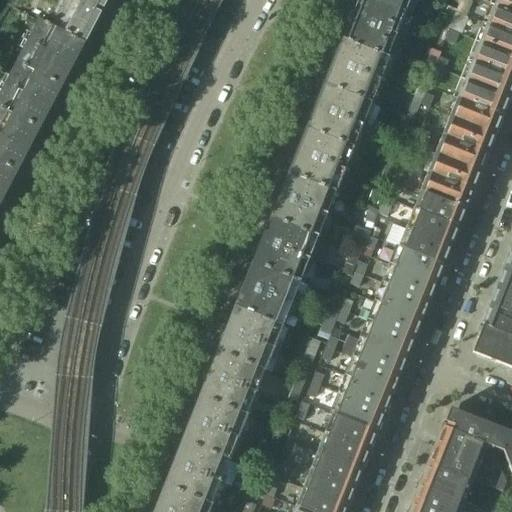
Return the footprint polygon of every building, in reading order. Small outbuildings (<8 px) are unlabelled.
[(10,0),(7,4),(14,8),(20,13),(25,6),(16,0),(10,0)] [(105,0),(65,0),(50,29),(82,45),(105,0)] [(394,39),(403,17),(357,0),(349,22),(394,39)] [(357,0),(403,17),(409,0),(357,0)] [(465,19),(474,1),(472,0),(462,0),(456,15),(465,19)] [(511,16),(511,0),(493,0),(490,9),(511,16)] [(0,32),(5,36),(20,13),(14,8),(0,28),(0,32)] [(511,37),(511,16),(490,9),(483,27),(511,37)] [(82,45),(50,29),(37,22),(25,45),(70,68),(82,45)] [(385,62),(394,39),(349,22),(340,44),(385,62)] [(511,59),(511,37),(483,27),(476,45),(511,59)] [(440,53),(448,32),(443,30),(434,51),(440,53)] [(378,84),(387,62),(385,62),(340,44),(331,65),(378,84)] [(70,68),(25,45),(14,66),(59,89),(70,68)] [(511,80),(511,59),(476,45),(469,63),(511,80)] [(440,53),(434,51),(431,49),(421,74),(422,75),(430,78),(440,53)] [(507,100),(511,87),(511,80),(469,63),(461,82),(507,100)] [(369,106),(378,84),(331,65),(323,87),(369,106)] [(59,89),(14,66),(3,87),(48,111),(59,89)] [(422,99),(430,78),(422,75),(413,96),(422,99)] [(499,120),(507,100),(461,82),(454,101),(499,120)] [(48,111),(3,87),(0,93),(0,113),(36,132),(48,111)] [(360,129),(369,106),(323,87),(314,110),(360,129)] [(413,121),(422,99),(413,96),(405,118),(413,121)] [(499,120),(454,101),(447,120),(492,138),(499,120)] [(351,151),(360,129),(314,110),(305,133),(351,151)] [(36,132),(0,113),(0,139),(25,153),(36,132)] [(404,143),(413,121),(405,118),(396,140),(404,143)] [(485,156),(492,138),(447,120),(440,138),(485,156)] [(343,173),(351,151),(305,133),(296,154),(343,173)] [(478,175),(485,156),(440,138),(432,157),(478,175)] [(25,153),(0,139),(0,166),(14,174),(25,153)] [(397,162),(404,143),(396,140),(387,162),(396,165),(397,162)] [(413,147),(404,143),(397,162),(406,165),(413,147)] [(334,195),(343,173),(296,154),(287,177),(334,195)] [(470,194),(478,175),(432,157),(425,175),(470,194)] [(389,180),(396,165),(387,162),(378,185),(386,188),(389,180)] [(14,174),(0,166),(0,193),(3,195),(14,174)] [(462,213),(470,194),(425,175),(418,194),(462,213)] [(325,217),(334,195),(287,177),(278,199),(325,217)] [(462,213),(418,194),(410,213),(455,231),(462,213)] [(316,239),(325,217),(278,199),(270,220),(316,239)] [(448,250),(455,231),(410,213),(403,231),(448,250)] [(307,262),(316,239),(270,220),(260,244),(307,262)] [(440,269),(448,250),(403,231),(395,251),(440,269)] [(366,239),(362,251),(372,255),(376,243),(366,239)] [(298,284),(307,262),(260,244),(252,267),(298,284)] [(440,269),(395,251),(389,267),(434,286),(440,269)] [(366,267),(357,263),(353,276),(361,279),(366,267)] [(289,307),(298,284),(252,267),(243,288),(289,307)] [(426,305),(434,286),(389,267),(381,287),(426,305)] [(511,294),(511,273),(504,270),(497,288),(511,294)] [(341,301),(346,287),(349,279),(340,276),(332,297),(341,301)] [(357,290),(361,279),(353,276),(348,287),(357,290)] [(419,323),(426,305),(381,287),(374,306),(419,323)] [(280,328),(289,307),(243,288),(235,309),(280,328)] [(511,314),(511,294),(497,288),(490,306),(511,314)] [(411,342),(419,323),(374,306),(367,322),(366,324),(411,342)] [(511,314),(490,306),(482,325),(511,337),(511,314)] [(271,350),(280,328),(235,309),(226,332),(271,350)] [(341,328),(346,316),(337,313),(335,322),(333,325),(341,328)] [(327,339),(333,324),(323,321),(318,335),(327,339)] [(404,361),(411,342),(366,324),(359,343),(404,361)] [(511,337),(482,325),(471,354),(476,356),(511,370),(511,337)] [(263,372),(271,350),(226,332),(217,354),(263,372)] [(313,358),(319,343),(311,340),(305,355),(313,358)] [(397,379),(404,361),(359,343),(352,361),(397,379)] [(326,365),(331,353),(324,350),(319,362),(326,365)] [(254,395),(263,372),(217,354),(208,376),(254,395)] [(390,397),(397,379),(352,361),(344,380),(390,397)] [(301,387),(307,372),(299,369),(293,384),(301,387)] [(314,399),(323,376),(315,373),(305,396),(314,399)] [(245,417),(254,395),(208,376),(199,399),(245,417)] [(382,416),(390,397),(344,380),(337,399),(382,416)] [(296,402),(301,387),(293,384),(293,386),(283,382),(279,395),(287,399),(296,402)] [(236,440),(245,417),(199,399),(190,421),(236,440)] [(375,435),(382,416),(337,399),(330,417),(375,435)] [(305,418),(308,409),(309,407),(301,404),(295,418),(303,422),(305,418)] [(283,433),(290,417),(292,410),(284,407),(281,414),(275,430),(283,433)] [(492,426),(454,412),(449,410),(442,426),(485,443),(492,426)] [(367,454),(375,435),(330,417),(322,436),(367,454)] [(227,462),(236,440),(190,421),(181,444),(227,462)] [(497,448),(491,445),(485,443),(442,426),(428,464),(471,481),(501,492),(505,484),(496,458),(500,449),(497,448)] [(511,434),(492,426),(485,443),(491,445),(497,448),(500,449),(503,450),(506,459),(511,476),(511,434)] [(278,447),(283,433),(275,430),(269,444),(278,447)] [(288,435),(286,441),(285,442),(294,445),(297,439),(288,435)] [(360,472),(367,454),(322,436),(315,454),(360,472)] [(289,457),(294,445),(285,442),(281,453),(277,462),(286,466),(289,457)] [(218,484),(227,462),(181,444),(173,466),(218,484)] [(352,492),(360,472),(315,454),(307,474),(352,492)] [(266,477),(272,462),(264,459),(258,474),(266,477)] [(280,481),(284,470),(286,466),(277,462),(271,480),(279,484),(280,481)] [(463,502),(471,481),(428,464),(419,485),(463,502)] [(209,506),(218,484),(173,466),(164,488),(209,506)] [(260,492),(266,477),(258,474),(252,489),(260,492)] [(352,492),(307,474),(300,492),(345,509),(352,492)] [(272,500),(277,489),(279,484),(271,480),(268,486),(264,496),(272,500)] [(433,511),(458,511),(463,502),(419,485),(412,503),(433,511)] [(159,511),(206,511),(209,506),(164,488),(155,510),(159,511)] [(297,511),(344,511),(345,509),(300,492),(293,510),(297,511)] [(263,498),(259,508),(268,511),(272,502),(263,498)] [(246,503),(242,511),(252,511),(254,506),(246,503)] [(433,511),(412,503),(408,511),(433,511)]
